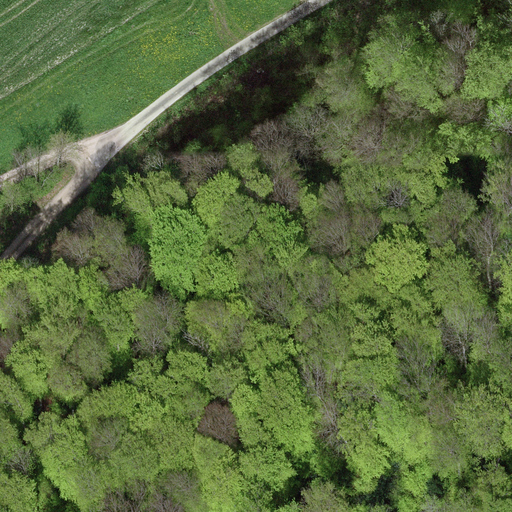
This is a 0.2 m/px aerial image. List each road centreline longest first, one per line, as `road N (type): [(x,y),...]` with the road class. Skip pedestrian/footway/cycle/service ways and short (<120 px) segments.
road 1 (track): [(106,137),(224,53),(320,0)]
road 2 (track): [(106,137),(0,272)]
